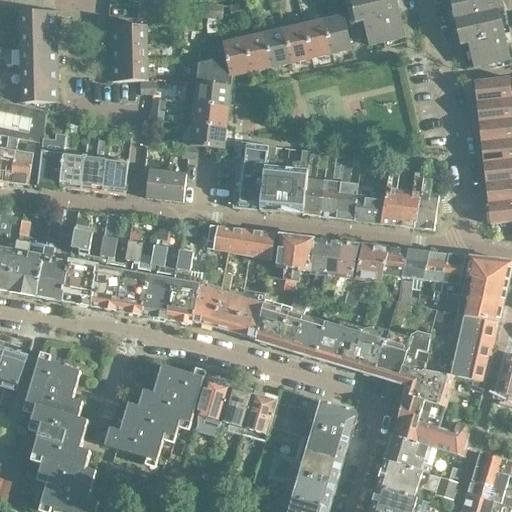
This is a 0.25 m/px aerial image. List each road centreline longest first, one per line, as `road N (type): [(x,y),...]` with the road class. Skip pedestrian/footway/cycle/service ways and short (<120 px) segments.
road 1 (residential): [(0,314),(198,352),(379,407),(349,511)]
road 2 (residential): [(0,193),(468,243)]
road 3 (residential): [(468,243),(423,0)]
road 4 (residential): [(456,511),(511,298)]
